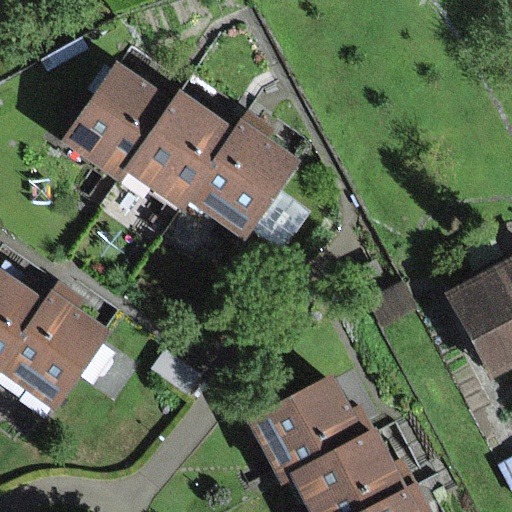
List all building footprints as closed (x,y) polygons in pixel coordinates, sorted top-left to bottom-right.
[(123,65),(75,151),(133,183),(182,97),(123,65)] [(182,97),(133,183),(192,216),(240,130),(182,97)] [(240,130),(192,216),(250,248),(298,162),(240,130)] [(0,253),(0,370),(51,284),(0,253)] [(511,273),(442,309),(486,394),(511,380),(511,273)] [(51,284),(0,370),(0,386),(56,419),(115,321),(51,284)] [(342,363),(237,411),(267,477),(370,428),(342,363)] [(370,428),(267,477),(282,511),(357,511),(398,492),(370,428)] [(406,511),(398,492),(357,511),(406,511)]
